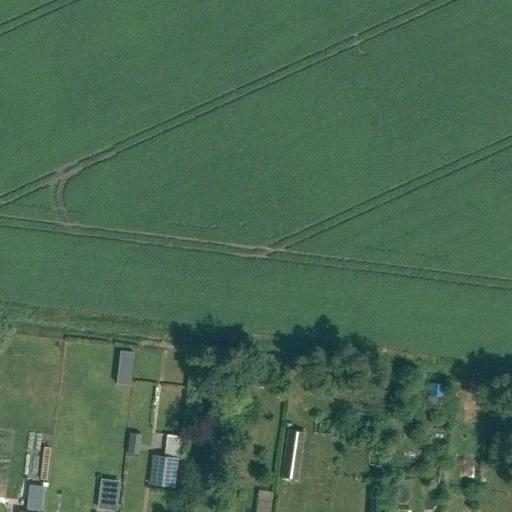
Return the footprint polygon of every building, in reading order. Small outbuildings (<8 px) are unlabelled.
[(173,428),(170,444),(181,445),(183,430),(173,428)] [(298,480),(305,432),(287,430),(281,477),(298,480)] [(179,477),(183,452),(161,449),(157,474),(179,477)] [(124,503),(124,473),(104,473),(104,503),(124,503)] [(30,487),(28,504),(43,506),(45,489),(30,487)]
